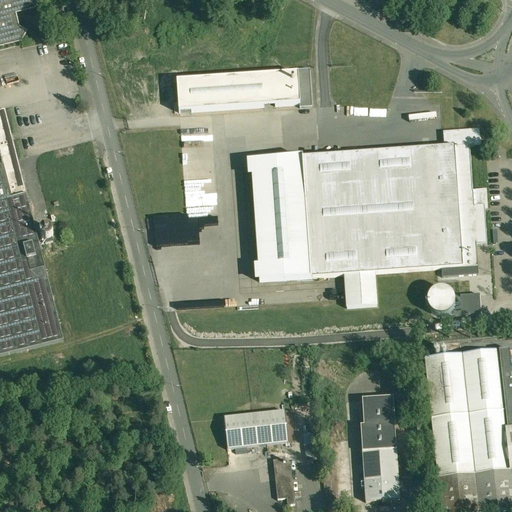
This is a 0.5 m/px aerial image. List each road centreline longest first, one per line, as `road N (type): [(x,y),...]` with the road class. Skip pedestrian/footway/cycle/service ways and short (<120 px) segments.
road 1 (residential): [(74,0),(203,511)]
road 2 (unknown): [(150,298),(85,320),(12,58)]
road 3 (residential): [(319,0),(428,54)]
